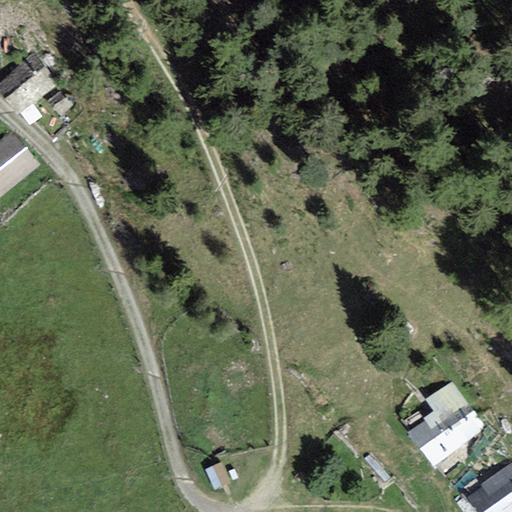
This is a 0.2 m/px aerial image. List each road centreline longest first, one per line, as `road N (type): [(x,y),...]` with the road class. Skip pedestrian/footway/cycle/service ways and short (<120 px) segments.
road 1 (track): [(224,508),(255,497),(275,471),(280,422),(268,332),(233,208),(199,125),(130,0)]
road 2 (unclassified): [(0,107),(80,194),(136,326),(181,479),(203,503),(224,508)]
